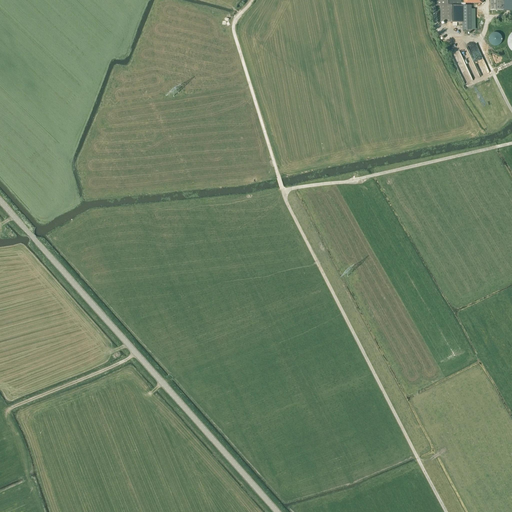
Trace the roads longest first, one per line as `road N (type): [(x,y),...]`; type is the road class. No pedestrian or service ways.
road 1 (track): [(446,511),(283,190),(511,142)]
road 2 (tertiary): [(276,511),(0,201)]
road 3 (track): [(251,0),(240,26),(297,72),(350,150),(356,179)]
